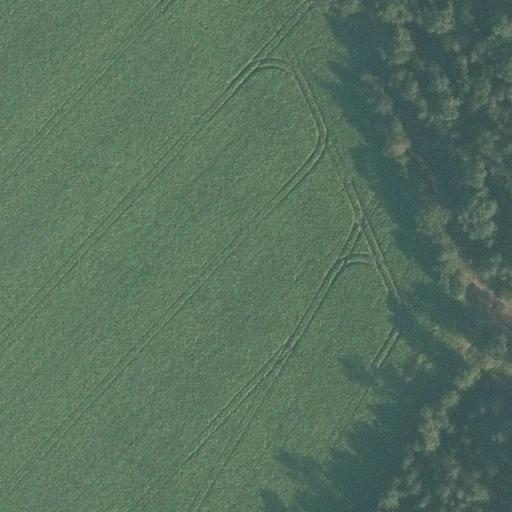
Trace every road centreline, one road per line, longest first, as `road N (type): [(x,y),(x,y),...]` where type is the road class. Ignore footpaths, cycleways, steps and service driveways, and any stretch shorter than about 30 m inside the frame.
road 1 (track): [(362,0),(378,59),(487,309)]
road 2 (track): [(367,511),(487,309)]
